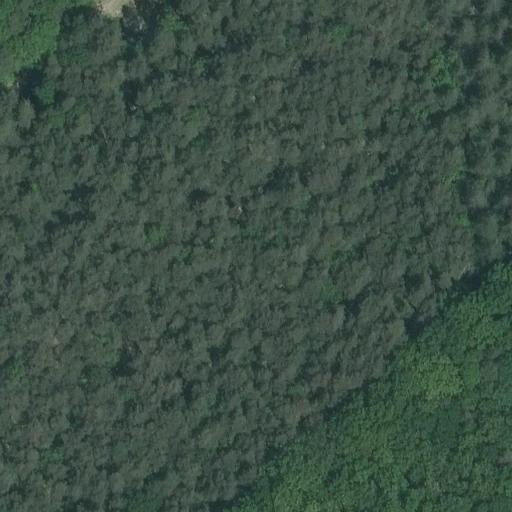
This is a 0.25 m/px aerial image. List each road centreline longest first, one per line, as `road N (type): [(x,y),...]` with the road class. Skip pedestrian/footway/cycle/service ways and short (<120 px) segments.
road 1 (track): [(511,274),(250,511)]
road 2 (track): [(0,117),(118,0)]
